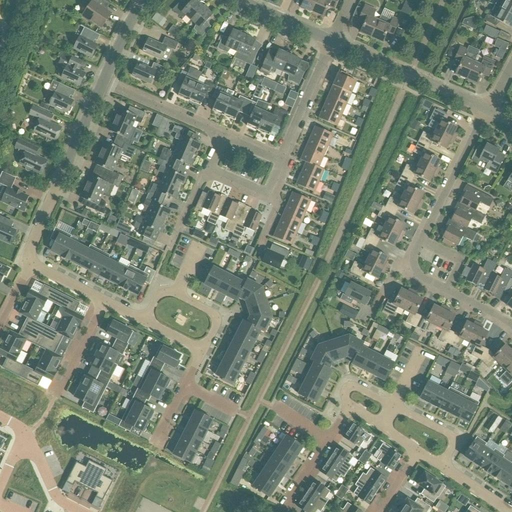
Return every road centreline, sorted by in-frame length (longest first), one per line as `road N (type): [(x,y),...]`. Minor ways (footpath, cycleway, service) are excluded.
road 1 (unclassified): [(511,325),(422,278),(413,262),(486,109)]
road 2 (residential): [(102,82),(28,249),(31,266)]
road 3 (residential): [(486,109),(333,42)]
road 4 (residential): [(145,322),(165,291),(211,311),(216,323),(201,352)]
road 5 (residential): [(223,136),(102,82)]
road 6 (residential): [(282,160),(333,42)]
